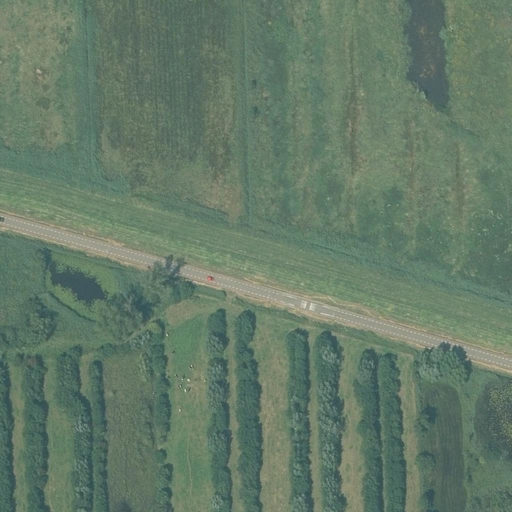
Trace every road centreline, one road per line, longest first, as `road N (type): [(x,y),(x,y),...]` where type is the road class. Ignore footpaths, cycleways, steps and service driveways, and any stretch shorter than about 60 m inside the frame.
road 1 (unclassified): [(511,364),(0,220)]
road 2 (track): [(0,175),(511,315)]
